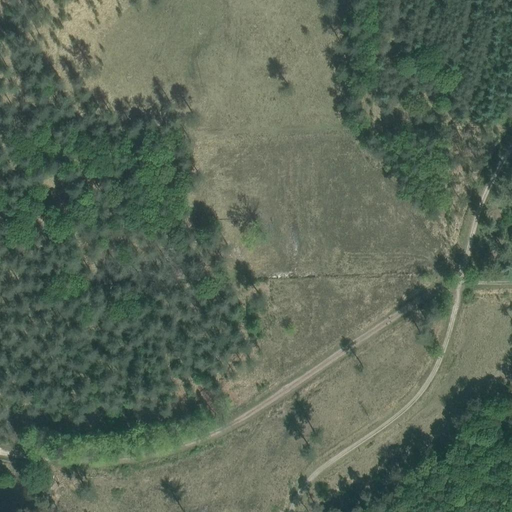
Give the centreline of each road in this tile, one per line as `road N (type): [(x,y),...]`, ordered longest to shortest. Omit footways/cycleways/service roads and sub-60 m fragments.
road 1 (track): [(0,447),(94,463),(166,451),(274,400),(433,290),(458,281)]
road 2 (track): [(458,281),(424,388),(384,427),(315,473),(290,511)]
road 3 (track): [(511,145),(481,200),(458,281)]
